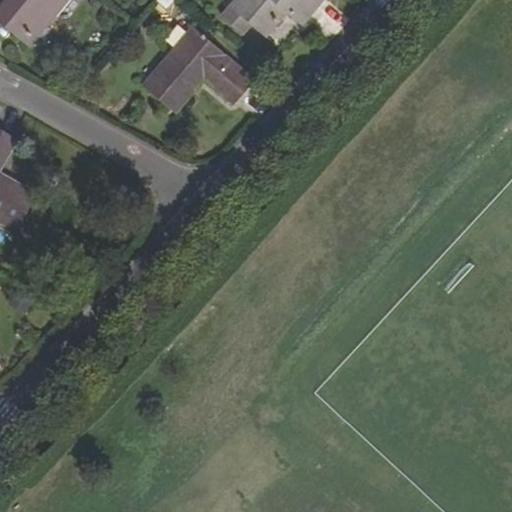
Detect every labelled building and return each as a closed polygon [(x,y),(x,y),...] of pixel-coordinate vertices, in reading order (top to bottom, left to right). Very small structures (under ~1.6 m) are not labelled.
[(7,0),(0,8),(0,21),(29,46),(68,0),(7,0)] [(252,20),(263,30),(272,20),(276,23),(288,9),(304,22),(322,0),(234,0),(222,14),(242,31),(252,20)] [(276,23),(272,20),(263,30),(267,33),(276,23)] [(254,79),(193,28),(145,84),(177,110),(206,78),(235,102),(254,79)] [(0,168),(16,139),(0,130),(0,220),(16,229),(37,194),(0,171),(0,168)]
